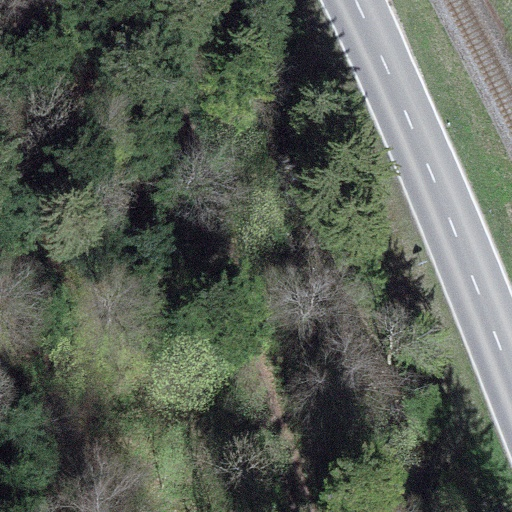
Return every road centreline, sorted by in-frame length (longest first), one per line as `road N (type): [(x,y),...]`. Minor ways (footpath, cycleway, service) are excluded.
road 1 (track): [(108,0),(171,74),(265,410),(302,511)]
road 2 (primary): [(355,0),(511,377)]
